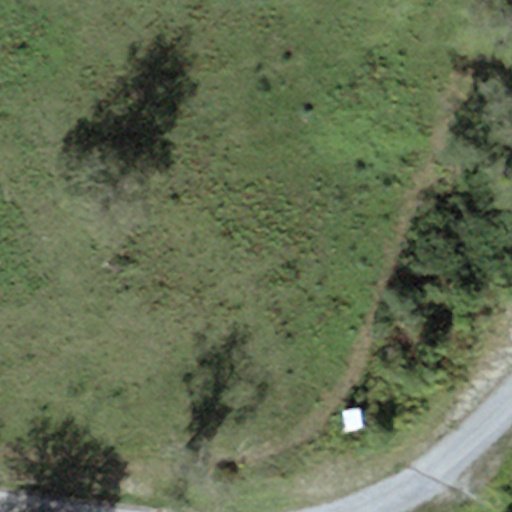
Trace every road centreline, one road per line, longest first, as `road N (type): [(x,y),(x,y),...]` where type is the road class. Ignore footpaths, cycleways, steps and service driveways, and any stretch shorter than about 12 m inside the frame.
road 1 (track): [(511,362),(287,511)]
road 2 (track): [(162,511),(0,477)]
